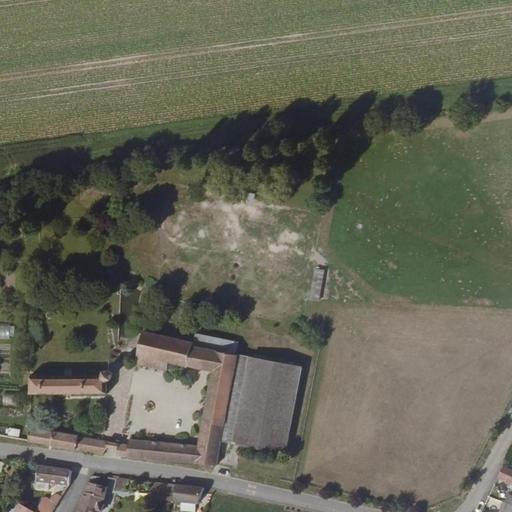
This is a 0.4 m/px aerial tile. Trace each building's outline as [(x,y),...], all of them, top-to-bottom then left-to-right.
[(310,301),(321,302),(323,269),(312,269),(310,301)] [(0,324),(0,338),(14,338),(14,325),(0,324)] [(188,461),(218,464),(223,439),(287,451),(303,365),(239,352),(193,344),(194,340),(165,333),(142,327),(135,359),(166,367),(169,357),(201,364),(200,374),(212,376),(200,445),(128,438),(128,446),(81,438),(81,437),(54,432),(54,433),(31,429),(30,429),(28,440),(109,454),(188,461)] [(65,374),(32,374),(32,391),(108,390),(107,378),(109,378),(110,377),(111,376),(112,375),(111,372),(109,371),(108,371),(106,371),(105,372),(104,373),(74,373),(65,374)] [(22,393),(6,393),(6,406),(21,406),(22,393)] [(8,435),(19,437),(20,429),(9,427),(8,435)] [(511,468),(505,465),(499,477),(511,482),(511,468)] [(70,470),(39,466),(37,480),(68,483),(70,470)] [(127,489),(128,479),(117,477),(116,488),(127,489)] [(96,511),(99,503),(103,504),(107,488),(90,482),(78,511),(96,511)] [(200,503),(206,488),(163,483),(161,502),(174,503),(175,500),(200,503)] [(12,494),(1,489),(0,491),(0,496),(8,501),(12,494)] [(53,511),(55,509),(41,502),(36,511),(53,511)] [(500,511),(489,511),(484,510),(482,511),(511,511),(511,507),(506,504),(504,503),(500,511)]
